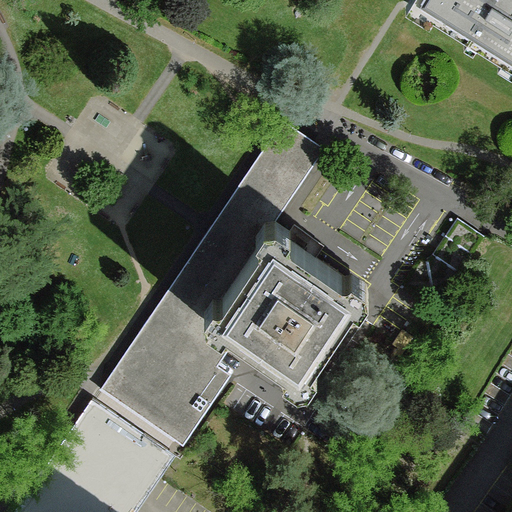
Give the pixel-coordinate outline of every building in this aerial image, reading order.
[(511,0),(422,0),(420,4),(511,61),(511,0)] [(108,391),(176,438),(181,441),(212,394),(226,374),(213,365),(237,330),(212,313),(273,224),(323,153),(286,128),(108,391)] [(273,224),(212,313),(237,330),(303,375),(363,286),(273,224)] [(176,438),(108,391),(102,387),(60,447),(134,498),(176,438)] [(124,511),(134,498),(60,447),(26,497),(48,511),(124,511)] [(48,511),(26,497),(15,511),(48,511)]
